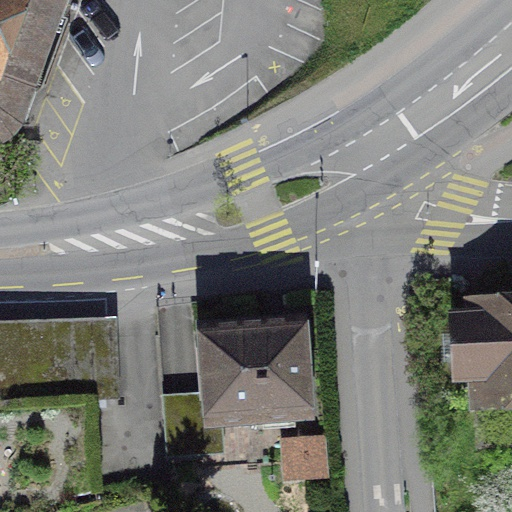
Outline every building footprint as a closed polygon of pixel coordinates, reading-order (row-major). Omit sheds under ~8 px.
[(0,0),(0,139),(3,138),(19,121),(64,0),(0,0)] [(511,311),(482,313),(486,398),(511,397),(511,311)] [(296,325),(206,332),(213,421),(302,414),(296,325)] [(0,341),(0,511),(41,511),(96,497),(97,488),(89,487),(87,400),(119,398),(115,335),(0,341)] [(472,338),(452,339),(453,359),(473,358),(472,338)] [(201,400),(164,402),(167,456),(205,454),(201,400)] [(321,436),(284,439),(287,477),(323,475),(321,436)]
